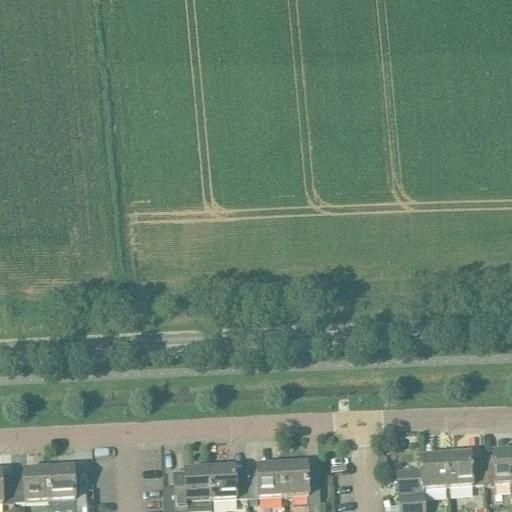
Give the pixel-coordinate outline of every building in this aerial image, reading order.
[(511,455),(492,456),(492,462),(481,463),(483,490),(494,489),(494,490),(509,489),(510,502),(511,501),(511,455)] [(483,490),(481,463),(471,463),(470,460),(445,461),(446,494),(473,493),(472,491),(483,490)] [(423,511),(423,495),(446,494),(445,461),(419,462),(420,476),(396,477),(397,511),(423,511)] [(284,503),(308,502),(308,511),(320,511),(319,490),(308,491),(307,469),(282,471),(284,503)] [(257,472),(257,476),(247,476),(248,505),(284,503),(282,471),(257,472)] [(50,507),(75,506),(74,511),(87,511),(87,495),(75,495),(74,474),(48,475),(50,507)] [(248,505),(247,476),(236,477),(236,474),(209,475),(211,508),(237,507),(237,506),(248,505)] [(25,476),(25,480),(14,480),(15,509),(50,507),(48,475),(25,476)] [(211,511),(211,508),(209,475),(186,476),(186,479),(175,479),(175,494),(163,494),(164,511),(211,511)] [(0,509),(15,509),(14,480),(3,481),(3,478),(0,477),(0,509)]
